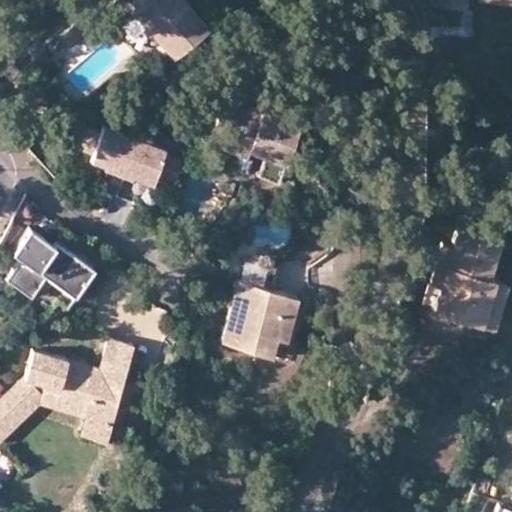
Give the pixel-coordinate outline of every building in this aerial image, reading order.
[(111,26),(133,8),(173,54),(207,24),(186,0),(107,0),(96,10),(111,26)] [(57,35),(64,43),(88,22),(82,14),(57,35)] [(301,119),(267,106),(264,115),(251,110),(226,101),(212,139),(251,153),(252,148),(271,155),(266,170),(280,175),(301,119)] [(264,115),(267,106),(254,101),(251,110),(264,115)] [(122,174),(136,139),(106,128),(104,133),(85,126),(76,150),(95,157),(93,163),(122,174)] [(173,186),(182,163),(163,156),(166,150),(136,139),(122,174),(153,185),(155,180),(173,186)] [(13,249),(31,224),(15,213),(0,240),(13,249)] [(56,242),(31,224),(13,249),(22,255),(7,276),(32,294),(47,273),(76,293),(95,267),(57,240),(56,242)] [(446,244),(442,269),(438,286),(434,309),(491,319),(496,294),(485,292),(489,269),(484,268),(489,232),(449,225),(446,244)] [(446,244),(434,242),(426,284),(438,286),(442,269),(446,244)] [(276,266),(245,257),(223,337),(268,350),(273,331),(287,290),(271,285),(276,266)] [(485,292),(496,294),(500,272),(489,269),(485,292)] [(273,331),(285,336),(297,293),(287,290),(273,331)] [(0,437),(38,402),(41,392),(88,405),(86,414),(84,418),(108,425),(133,341),(108,334),(100,365),(98,374),(64,365),(66,356),(34,347),(27,371),(0,396),(0,437)] [(66,356),(64,365),(98,374),(100,365),(66,356)] [(41,392),(38,402),(86,414),(88,405),(41,392)] [(105,437),(108,425),(84,418),(81,431),(105,437)]
